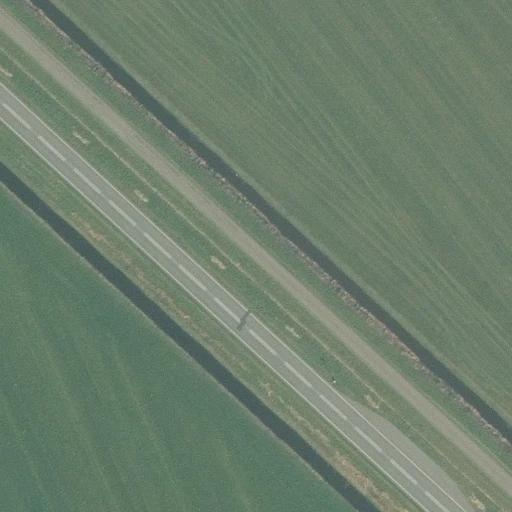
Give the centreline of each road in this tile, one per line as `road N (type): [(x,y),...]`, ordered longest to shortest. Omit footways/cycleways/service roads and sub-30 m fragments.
road 1 (unclassified): [(0,18),(511,488)]
road 2 (trunk): [(445,511),(0,102)]
